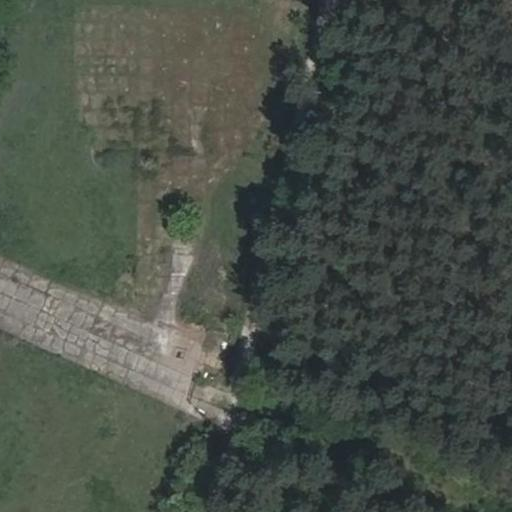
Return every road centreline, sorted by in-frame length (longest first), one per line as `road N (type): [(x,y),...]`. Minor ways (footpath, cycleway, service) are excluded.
road 1 (track): [(234,390),(330,0)]
road 2 (track): [(234,390),(497,511)]
road 3 (track): [(207,511),(234,390)]
